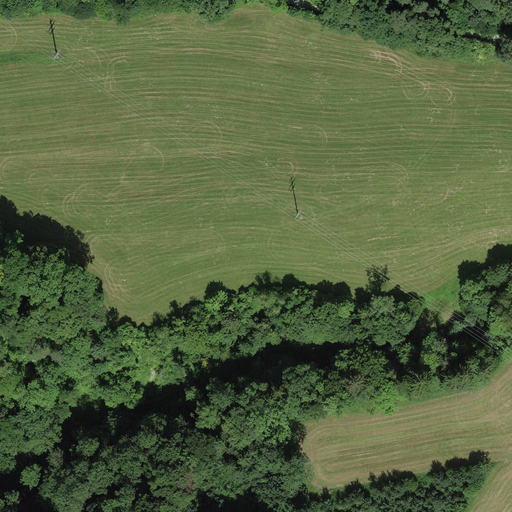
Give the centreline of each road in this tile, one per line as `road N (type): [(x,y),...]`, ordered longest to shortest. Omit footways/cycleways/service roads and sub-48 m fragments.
road 1 (track): [(0,234),(108,297),(129,319),(156,324),(196,310),(511,262)]
road 2 (track): [(285,0),(511,39)]
